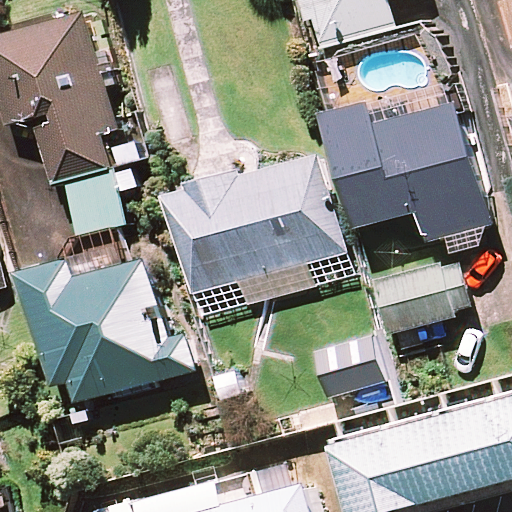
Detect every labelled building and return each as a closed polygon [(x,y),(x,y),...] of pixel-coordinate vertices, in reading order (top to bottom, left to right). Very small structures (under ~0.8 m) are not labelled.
[(309,0),(324,51),(404,29),(395,0),(309,0)] [(125,132),(94,16),(0,40),(0,62),(17,127),(46,120),(63,185),(121,170),(112,135),(125,132)] [(448,113),(441,85),(338,112),(370,230),(429,214),(437,244),(502,226),(470,107),(448,113)] [(353,257),(331,159),(179,193),(202,294),(248,284),(253,305),(323,289),(318,264),(353,257)] [(137,228),(124,175),(79,187),(92,239),(137,228)] [(0,292),(13,288),(0,245),(0,292)] [(181,340),(160,262),(93,280),(89,264),(36,278),(64,383),(79,379),(85,404),(205,372),(195,336),(181,340)] [(480,314),(467,262),(383,283),(396,335),(480,314)] [(511,407),(348,448),(364,511),(389,511),(511,481),(511,407)] [(326,511),(323,495),(253,511),(326,511)]
